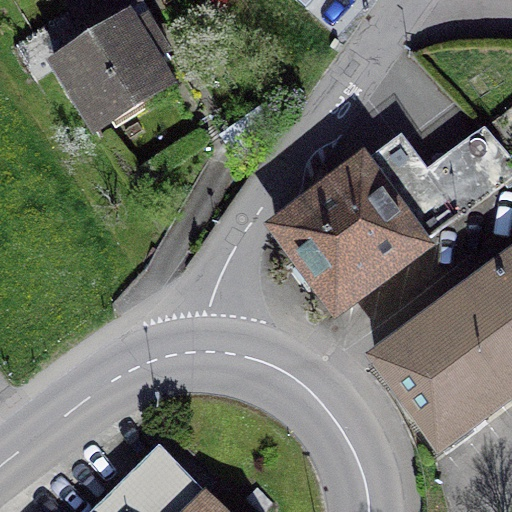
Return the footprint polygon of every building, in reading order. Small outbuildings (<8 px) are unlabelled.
[(83,0),(99,24),(138,0),(83,0)] [(287,0),(304,14),(315,0),(287,0)] [(91,134),(164,88),(149,65),(162,56),(141,23),(128,31),(124,24),(51,70),(91,134)] [(227,151),(236,163),(277,133),(259,109),(218,139),(227,151)] [(275,235),(332,312),(454,220),(398,144),(275,235)] [(511,262),(373,366),(434,448),(511,389),(511,262)] [(214,511),(154,452),(93,511),(214,511)]
